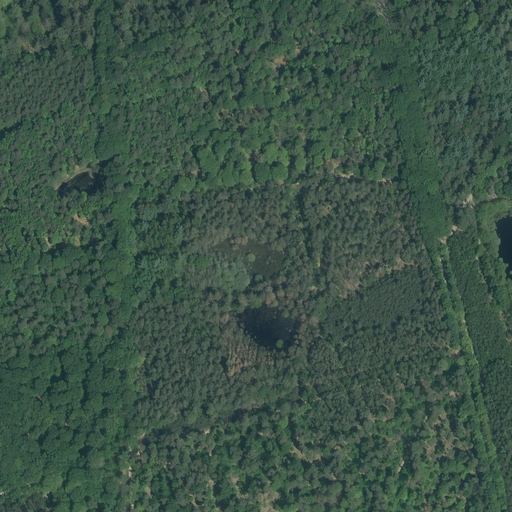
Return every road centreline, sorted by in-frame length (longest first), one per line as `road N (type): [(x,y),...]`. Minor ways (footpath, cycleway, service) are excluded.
road 1 (track): [(134,511),(120,219)]
road 2 (unknown): [(436,236),(449,246),(481,370),(506,511)]
road 3 (unknown): [(84,0),(80,17),(97,85),(111,221)]
road 4 (track): [(462,353),(498,511)]
road 5 (track): [(120,219),(109,73)]
